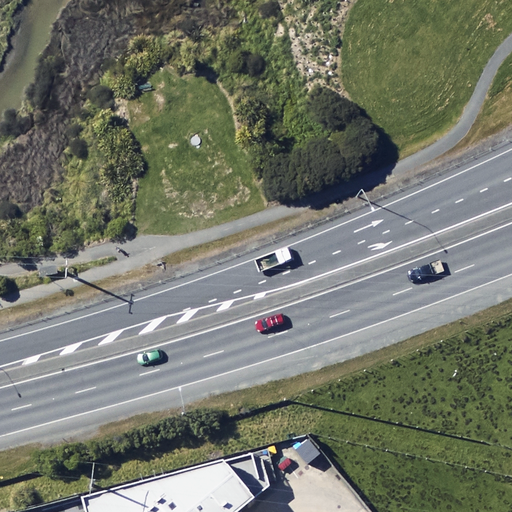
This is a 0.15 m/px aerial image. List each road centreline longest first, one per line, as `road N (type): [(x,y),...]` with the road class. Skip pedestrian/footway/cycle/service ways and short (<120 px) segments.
road 1 (trunk): [(0,350),(378,226),(511,163)]
road 2 (trunk): [(0,374),(264,305),(511,202)]
road 3 (trunk): [(511,248),(300,324),(0,411)]
road 4 (track): [(511,463),(345,427)]
